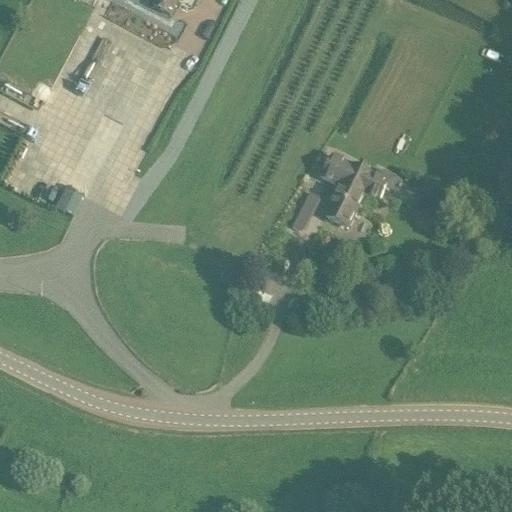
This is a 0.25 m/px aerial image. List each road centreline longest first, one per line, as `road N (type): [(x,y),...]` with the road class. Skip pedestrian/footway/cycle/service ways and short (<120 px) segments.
road 1 (tertiary): [(511,417),(188,425),(74,401),(0,364)]
road 2 (unknown): [(94,227),(163,152),(249,0)]
road 3 (unknown): [(191,0),(102,179),(89,240)]
